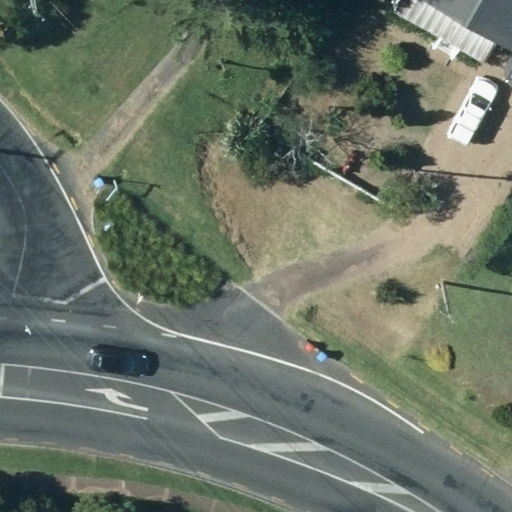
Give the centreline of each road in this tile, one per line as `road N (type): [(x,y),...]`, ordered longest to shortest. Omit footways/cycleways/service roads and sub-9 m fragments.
road 1 (secondary): [(435,511),(223,417),(28,374)]
road 2 (residential): [(28,374),(29,244),(0,175)]
